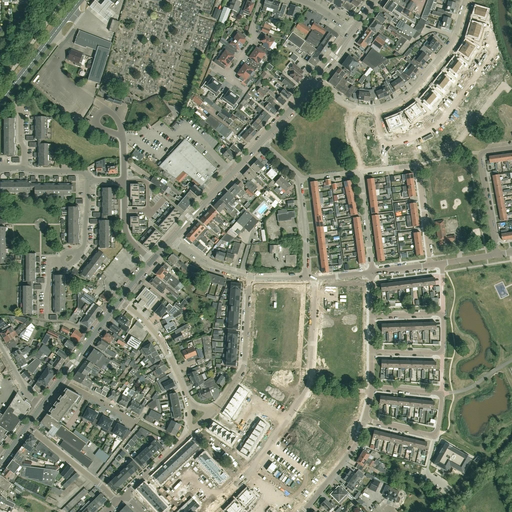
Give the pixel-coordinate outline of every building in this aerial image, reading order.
[(95,2),(94,3),(90,8),(104,20),(107,23),(112,16),(109,14),(106,11),(113,4),(107,0),(106,0),(101,6),(95,2)] [(231,10),(232,10),(236,0),(235,0),(230,0),(227,8),(224,7),(218,22),(225,24),(231,10)] [(236,13),(236,12),(237,12),(241,2),(236,0),(232,10),(231,13),(235,14),(233,18),(233,19),(236,19),(238,14),(236,13)] [(267,8),(270,9),(273,0),(265,0),(264,3),(262,11),(265,12),(267,8)] [(280,2),(273,0),(270,9),(274,10),(272,13),(272,14),(272,15),(275,16),(273,20),(277,21),(278,17),(275,16),(278,7),(279,7),(280,2)] [(340,0),(339,0),(331,0),(331,3),(340,10),(340,9),(341,10),(343,10),(344,9),(352,14),(356,8),(345,0),(343,3),(340,0)] [(345,0),(356,8),(357,8),(362,0),(339,0),(340,0),(343,3),(345,0)] [(389,0),(388,0),(386,4),(394,9),(395,8),(401,12),(404,9),(397,4),(397,5),(389,0)] [(405,3),(404,3),(400,0),(392,0),(402,6),(405,8),(406,6),(407,5),(408,3),(406,2),(405,3)] [(447,4),(446,6),(454,9),(454,8),(455,8),(456,8),(456,6),(456,5),(455,5),(456,3),(452,2),(452,0),(453,0),(452,0),(444,0),(443,3),(447,4)] [(245,7),(242,6),(239,14),(242,15),(243,13),(249,16),(254,4),(247,2),(245,7)] [(283,4),(278,17),(280,17),(282,18),(287,5),(283,4)] [(393,11),(394,9),(386,4),(383,8),(394,15),(398,18),(400,15),(396,13),(393,11)] [(291,5),(289,11),(287,15),(293,17),(296,7),(291,5)] [(476,7),(474,14),(481,16),(480,19),(485,21),(486,18),(485,17),(487,10),(476,7)] [(217,20),(221,10),(216,8),(212,18),(217,20)] [(390,23),(392,19),(385,13),(383,15),(380,12),(375,18),(383,24),(385,20),(386,21),(386,20),(390,23)] [(409,42),(416,31),(395,17),(392,22),(397,25),(396,27),(398,29),(396,33),(401,36),(407,40),(409,42)] [(421,18),(417,24),(423,28),(424,28),(423,28),(425,25),(424,25),(426,21),(421,18)] [(381,31),(383,30),(384,27),(376,20),(375,19),(371,24),(379,29),(381,31)] [(109,31),(115,33),(119,22),(112,20),(109,31)] [(311,29),(310,29),(299,22),(295,28),(306,35),(311,29)] [(471,23),(469,29),(482,33),(483,27),(486,28),(487,25),(479,22),(478,25),(471,23)] [(324,29),(318,25),(314,23),(311,29),(314,31),(313,31),(312,31),(306,41),(317,47),(323,37),(325,38),(316,50),(324,55),(338,34),(326,26),(324,29)] [(379,29),(371,24),(369,27),(376,33),(379,29)] [(423,28),(417,24),(414,29),(420,33),(423,28)] [(365,33),(360,39),(367,45),(369,42),(371,43),(373,39),(372,38),(374,34),(368,29),(367,29),(365,32),(365,33)] [(469,29),(467,35),(474,37),(473,40),(479,42),(482,33),(469,29)] [(237,34),(234,39),(242,45),(246,40),(241,37),(242,34),(237,31),(236,33),(237,34)] [(315,67),(324,55),(316,50),(292,32),(287,40),(311,57),(307,62),(315,67)] [(385,41),(387,39),(380,33),(378,36),(385,41)] [(436,48),(437,48),(438,48),(439,46),(439,45),(440,44),(433,39),(435,37),(434,35),(430,40),(432,41),(430,43),(436,48)] [(261,42),(263,44),(262,46),(269,51),(271,49),(269,48),(275,40),(271,37),(270,40),(265,36),(261,42)] [(386,42),(378,36),(371,44),(379,50),(386,42)] [(393,48),(393,49),(397,52),(407,40),(401,36),(396,42),(397,43),(393,48)] [(85,40),(82,39),(79,38),(77,37),(74,44),(83,47),(86,41),(85,40)] [(238,50),(242,45),(234,39),(231,42),(229,40),(226,45),(232,49),(234,47),(238,50)] [(357,43),(364,49),(367,45),(360,39),(357,43)] [(103,48),(101,47),(98,47),(99,46),(98,45),(95,44),(93,43),(90,42),(87,41),(86,41),(83,47),(86,49),(87,47),(97,51),(94,61),(91,69),(88,80),(99,84),(109,50),(106,49),(103,48)] [(466,41),(462,46),(473,54),(477,48),(479,50),(480,47),(473,43),(472,45),(468,43),(466,41)] [(424,45),(422,48),(426,51),(428,49),(433,53),(433,52),(434,52),(435,51),(436,50),(436,49),(436,48),(430,43),(429,42),(425,47),(424,45)] [(462,46),(459,52),(461,53),(465,56),(463,58),(468,61),(473,54),(462,46)] [(234,57),(232,56),(229,53),(231,51),(225,47),(221,51),(224,53),(222,56),(230,62),(234,57)] [(253,53),(261,59),(265,54),(267,56),(269,53),(263,49),(261,51),(256,48),(253,53)] [(372,48),(364,59),(362,62),(372,70),(376,67),(387,59),(372,48)] [(418,56),(419,57),(426,62),(429,57),(425,54),(426,51),(422,48),(420,50),(421,51),(418,56)] [(85,55),(71,50),(71,51),(70,51),(69,53),(70,54),(69,56),(68,56),(67,58),(68,59),(67,60),(75,63),(75,65),(80,67),(81,65),(85,55)] [(249,58),(250,59),(254,61),(252,65),(259,70),(262,66),(261,64),(260,63),(262,60),(261,59),(253,53),(249,58)] [(290,58),(295,62),(298,57),(293,54),(290,58)] [(230,62),(222,56),(218,61),(216,59),(213,62),(220,67),(222,63),(227,67),(230,62)] [(346,60),(345,61),(354,68),(358,63),(360,61),(357,59),(355,61),(349,56),(348,57),(348,56),(345,60),(346,60)] [(411,61),(412,62),(416,65),(418,63),(422,66),(426,62),(419,57),(417,59),(415,57),(411,61)] [(454,58),(450,63),(458,69),(459,70),(463,66),(465,68),(468,64),(459,58),(457,61),(454,58)] [(354,68),(345,61),(345,62),(344,61),(342,64),(343,65),(342,66),(348,70),(346,73),(349,75),(351,72),(354,68)] [(450,63),(447,67),(450,69),(448,72),(456,79),(458,75),(455,73),(458,69),(450,63)] [(244,64),(241,69),(249,75),(253,71),(254,72),(256,69),(251,65),(249,68),(244,64)] [(303,72),(302,71),(293,64),(289,69),(293,72),(290,76),(297,83),(299,81),(300,81),(302,79),(302,78),(302,77),(300,75),(303,72)] [(412,66),(409,70),(415,75),(419,71),(412,66)] [(403,72),(401,74),(404,78),(406,75),(412,79),(413,79),(415,77),(415,75),(409,70),(406,68),(403,72)] [(237,74),(239,75),(242,78),(240,81),(246,85),(250,80),(247,78),(249,75),(241,69),(237,74)] [(339,69),(336,73),(342,78),(345,74),(339,69)] [(398,79),(396,81),(400,88),(401,87),(402,88),(404,86),(404,85),(405,85),(401,80),(404,78),(401,74),(397,70),(395,72),(398,76),(396,77),(398,79)] [(328,82),(348,98),(349,98),(354,92),(349,89),(345,86),(348,82),(346,80),(342,78),(336,73),(328,82)] [(280,77),(283,80),(281,83),(291,91),(291,90),(292,91),(294,88),(293,88),(295,85),(282,74),(280,77)] [(441,74),(438,79),(447,86),(448,87),(451,83),(453,84),(456,81),(447,74),(444,77),(441,74)] [(206,82),(202,87),(205,89),(205,88),(210,91),(217,82),(215,81),(216,80),(213,78),(213,79),(212,78),(208,84),(206,82)] [(264,82),(260,78),(255,84),(259,87),(264,82)] [(400,88),(396,81),(393,82),(390,78),(388,80),(387,78),(385,79),(386,81),(390,89),(393,87),(395,91),(400,88)] [(438,79),(434,83),(437,85),(435,88),(443,95),(446,91),(444,90),(447,86),(438,79)] [(383,89),(381,90),(384,97),(385,98),(386,98),(387,97),(388,96),(389,95),(387,91),(390,89),(386,81),(383,83),(384,84),(382,85),(383,89)] [(217,82),(210,91),(214,95),(214,96),(216,98),(220,92),(218,91),(222,85),(221,85),(222,84),(219,82),(218,83),(217,82)] [(263,97),(267,93),(260,87),(257,91),(263,97)] [(280,93),(287,100),(291,95),(282,87),(280,90),(282,91),(280,93)] [(358,100),(364,101),(364,92),(365,90),(356,89),(353,93),(359,94),(358,100)] [(369,101),(370,96),(373,96),(373,93),(372,89),(370,90),(369,90),(365,90),(364,92),(364,101),(365,101),(365,102),(367,102),(368,102),(368,101),(369,101)] [(223,94),(219,99),(221,101),(222,100),(227,104),(234,94),(232,93),(233,92),(230,90),(230,91),(229,90),(225,96),(223,94)] [(277,94),(276,96),(269,90),(267,92),(282,105),(286,101),(277,94)] [(376,92),(378,97),(379,99),(384,97),(381,90),(376,92)] [(429,90),(425,94),(435,103),(438,99),(439,100),(442,97),(434,90),(432,93),(429,90)] [(120,105),(122,101),(119,100),(121,95),(111,92),(109,97),(107,96),(106,101),(120,105)] [(240,103),(242,105),(246,101),(248,98),(250,96),(247,93),(243,99),(244,99),(240,103)] [(234,94),(227,104),(232,107),(231,108),(234,110),(238,105),(235,103),(239,98),(238,97),(239,97),(236,95),(234,94)] [(425,94),(422,98),(424,101),(422,104),(430,111),(433,108),(431,106),(435,103),(425,94)] [(204,101),(196,95),(192,100),(200,107),(204,101)] [(260,103),(259,103),(268,111),(269,111),(273,114),(276,110),(279,106),(273,101),(274,100),(270,96),(268,99),(272,102),(270,104),(266,101),(264,103),(262,101),(260,103)] [(68,112),(75,118),(83,109),(76,103),(68,112)] [(415,104),(410,108),(418,118),(426,112),(423,108),(420,110),(415,104)] [(262,113),(261,114),(268,120),(271,117),(259,106),(257,108),(262,113)] [(410,108),(405,111),(409,117),(407,119),(410,124),(418,118),(410,108)] [(225,138),(226,139),(232,132),(210,115),(207,118),(199,112),(197,115),(201,119),(206,123),(225,138)] [(219,113),(217,116),(223,121),(229,126),(232,123),(226,118),(225,118),(219,113)] [(254,115),(255,116),(265,124),(268,120),(261,114),(259,116),(255,113),(254,115)] [(398,115),(393,117),(397,130),(401,128),(402,130),(407,128),(404,121),(401,122),(398,115)] [(255,122),(261,128),(265,124),(255,116),(254,118),(256,120),(255,122)] [(47,117),(40,117),(36,117),(36,139),(47,139),(47,117)] [(389,127),(387,128),(389,133),(397,130),(393,117),(387,120),(389,127)] [(4,119),(4,122),(5,122),(5,130),(4,130),(4,137),(5,137),(5,145),(4,145),(4,151),(5,151),(5,155),(8,155),(8,157),(14,157),(14,154),(14,151),(14,144),(14,137),(14,130),(14,122),(14,119),(4,119)] [(255,122),(252,120),(250,121),(248,119),(246,121),(258,131),(261,128),(255,122)] [(252,138),(256,133),(251,128),(246,133),(252,138)] [(242,137),(248,143),(252,138),(246,133),(242,137)] [(230,148),(237,154),(240,150),(226,139),(225,138),(223,140),(231,147),(230,148)] [(166,172),(175,179),(176,179),(180,174),(183,171),(191,178),(202,187),(217,170),(192,146),(184,140),(175,150),(173,149),(170,152),(171,153),(159,167),(166,172)] [(39,144),(39,166),(50,166),(50,144),(39,144)] [(228,149),(228,150),(223,155),(230,161),(235,156),(228,149)] [(132,155),(138,159),(141,154),(135,150),(132,155)] [(258,160),(254,163),(261,170),(264,166),(258,160)] [(117,170),(117,167),(109,167),(105,167),(102,167),(101,163),(101,161),(96,163),(96,167),(96,168),(97,171),(97,172),(106,171),(106,174),(108,174),(117,173),(117,172),(117,170)] [(254,163),(251,167),(258,173),(260,174),(259,176),(263,180),(266,178),(261,173),(263,172),(261,170),(254,163)] [(253,178),(260,185),(262,182),(259,179),(258,179),(256,177),(257,176),(249,168),(246,172),(253,178)] [(163,175),(173,182),(175,179),(166,172),(163,175)] [(248,188),(253,192),(258,187),(251,181),(253,178),(246,172),(243,175),(247,179),(246,179),(248,181),(244,185),(248,188)] [(165,185),(160,182),(156,180),(153,177),(151,180),(150,182),(162,190),(165,192),(166,192),(169,188),(165,185)] [(276,183),(281,187),(286,182),(281,177),(276,183)] [(235,184),(241,189),(244,186),(238,180),(235,184)] [(19,192),(26,192),(30,192),(30,190),(33,190),(33,187),(31,187),(31,185),(30,185),(30,183),(26,183),(26,182),(20,182),(20,183),(11,183),(11,182),(5,182),(5,183),(1,183),(1,192),(5,192),(12,192),(19,192)] [(199,189),(198,187),(195,184),(193,186),(191,184),(189,182),(189,183),(187,185),(186,185),(187,186),(189,187),(198,196),(202,191),(199,189)] [(286,182),(281,187),(285,192),(291,186),(286,182)] [(232,187),(238,193),(242,190),(241,189),(235,184),(232,187)] [(35,185),(35,190),(35,196),(38,196),(38,195),(46,195),(46,196),(53,196),(53,195),(61,195),(61,196),(67,196),(67,195),(71,195),(71,192),(72,192),(72,186),(67,186),(67,185),(61,185),(61,186),(53,186),(53,185),(46,185),(46,186),(39,186),(39,185),(35,185)] [(232,187),(228,191),(235,197),(237,195),(240,198),(241,196),(238,193),(232,187)] [(114,188),(106,188),(103,189),(103,216),(114,216),(114,188)] [(245,191),(249,195),(251,197),(254,194),(252,193),(253,192),(248,188),(245,191)] [(187,190),(184,193),(186,195),(193,201),(197,197),(190,191),(189,191),(187,190)] [(234,198),(227,192),(223,197),(229,203),(232,205),(236,201),(233,198),(234,198)] [(184,194),(186,195),(183,199),(190,205),(193,201),(186,195),(184,193),(184,194)] [(180,202),(187,208),(190,205),(183,199),(179,196),(178,197),(177,196),(175,198),(178,200),(180,202)] [(220,200),(235,214),(237,212),(234,209),(228,204),(229,203),(223,197),(220,200)] [(235,214),(220,200),(216,203),(223,209),(224,208),(227,210),(227,211),(233,217),(235,214)] [(187,208),(180,202),(177,206),(184,212),(187,208)] [(223,209),(216,203),(213,207),(220,213),(222,211),(222,210),(223,209)] [(173,210),(172,212),(178,218),(182,215),(175,208),(175,209),(171,205),(170,207),(173,210)] [(68,240),(68,244),(79,244),(79,240),(78,240),(78,232),(79,232),(79,226),(78,226),(78,218),(79,218),(79,212),(78,212),(78,206),(72,206),(72,207),(69,207),(69,211),(68,211),(68,218),(69,218),(69,226),(68,226),(68,231),(69,231),(69,240),(68,240)] [(209,211),(223,224),(224,223),(217,216),(219,214),(212,208),(209,211)] [(166,211),(165,213),(175,222),(178,218),(172,212),(170,214),(166,211)] [(206,214),(213,221),(214,219),(221,225),(223,224),(209,211),(206,214)] [(249,232),(258,221),(245,211),(231,228),(235,232),(238,229),(240,231),(243,227),(249,232)] [(277,214),(278,222),(291,220),(291,218),(295,218),(294,211),(287,212),(287,213),(277,214)] [(172,226),(175,222),(165,213),(163,214),(167,217),(165,220),(172,226)] [(203,217),(218,231),(219,230),(211,222),(213,221),(206,214),(203,217)] [(203,217),(200,221),(206,227),(208,225),(216,233),(218,231),(203,217)] [(100,248),(111,248),(111,221),(107,221),(107,218),(103,218),(103,220),(101,220),(101,221),(100,221),(100,248)] [(163,222),(160,218),(158,220),(169,229),(172,226),(165,220),(163,222)] [(158,220),(157,222),(160,225),(158,227),(165,233),(169,229),(158,220)] [(435,222),(438,240),(438,245),(443,244),(442,242),(456,240),(455,235),(446,237),(444,221),(435,222)] [(207,230),(198,222),(195,226),(204,234),(207,230)] [(192,230),(205,241),(207,239),(203,236),(204,234),(195,226),(192,230)] [(149,231),(159,240),(162,236),(156,230),(154,232),(150,229),(149,231)] [(205,241),(192,230),(189,233),(198,241),(200,239),(207,246),(208,244),(205,241)] [(159,240),(149,231),(147,232),(151,236),(149,238),(156,244),(159,240)] [(266,242),(266,231),(258,231),(258,242),(266,242)] [(198,241),(189,233),(185,237),(186,237),(185,239),(190,244),(191,245),(192,243),(198,249),(204,254),(208,250),(198,241)] [(230,243),(234,238),(226,233),(220,240),(223,241),(230,243)] [(143,237),(142,238),(152,247),(156,244),(149,238),(147,240),(143,237)] [(149,251),(152,247),(142,238),(141,240),(144,243),(142,245),(149,251)] [(234,242),(232,250),(230,254),(227,253),(225,261),(232,263),(234,256),(234,255),(234,254),(237,255),(241,244),(234,242)] [(296,263),(296,255),(289,255),(289,248),(280,248),(280,246),(270,246),(270,254),(275,254),(275,260),(278,260),(278,262),(281,262),(281,260),(286,260),(286,264),(296,263)] [(226,250),(220,249),(217,248),(215,252),(217,253),(215,258),(223,261),(226,250)] [(99,265),(100,265),(104,260),(103,260),(106,256),(99,251),(97,254),(96,254),(92,259),(93,259),(88,266),(87,265),(83,270),(84,271),(81,275),(85,279),(86,278),(88,279),(91,276),(91,277),(95,272),(95,271),(99,265)] [(179,258),(173,253),(170,257),(181,266),(181,267),(189,273),(190,272),(196,274),(200,269),(189,264),(187,266),(181,261),(180,263),(177,260),(179,258)] [(20,314),(28,314),(32,314),(32,286),(31,286),(31,282),(35,282),(35,254),(23,254),(23,282),(28,282),(28,286),(21,286),(20,314)] [(181,266),(170,257),(167,260),(173,266),(174,264),(179,268),(181,266)] [(160,269),(159,271),(176,286),(179,282),(168,272),(167,271),(168,270),(167,269),(169,267),(165,264),(161,268),(161,267),(160,269)] [(189,273),(181,267),(179,269),(188,276),(190,278),(191,276),(189,275),(189,274),(190,275),(195,276),(196,274),(190,272),(189,273)] [(179,288),(176,286),(159,271),(157,272),(155,274),(156,274),(166,283),(167,282),(177,291),(179,288)] [(65,278),(65,276),(55,276),(55,279),(56,279),(56,287),(55,287),(55,293),(55,301),(55,308),(55,313),(61,314),(61,312),(64,312),(64,307),(65,307),(65,301),(64,301),(64,292),(65,292),(65,287),(64,287),(64,278),(65,278)] [(151,280),(150,280),(149,282),(149,283),(161,293),(165,289),(164,288),(165,286),(161,282),(162,282),(156,276),(153,280),(152,279),(151,280)] [(74,283),(79,286),(82,281),(77,278),(74,283)] [(85,286),(82,289),(89,294),(92,291),(85,286)] [(176,299),(179,296),(167,286),(165,288),(171,293),(170,294),(176,299)] [(147,309),(157,297),(145,287),(136,299),(139,302),(138,304),(142,307),(144,306),(147,309)] [(84,325),(88,328),(91,325),(102,310),(95,305),(94,306),(92,304),(95,300),(78,288),(78,307),(77,308),(74,312),(80,317),(81,318),(79,321),(81,322),(81,323),(82,323),(81,324),(84,325)] [(107,302),(111,297),(104,292),(100,298),(107,302)] [(178,310),(186,306),(188,303),(184,299),(179,305),(175,303),(173,306),(178,310)] [(167,309),(162,305),(155,313),(160,317),(167,309)] [(169,317),(174,313),(177,311),(173,307),(167,315),(169,317)] [(172,315),(168,317),(165,319),(164,320),(167,325),(164,327),(168,333),(177,328),(173,322),(170,323),(169,321),(174,318),(181,314),(182,313),(181,311),(180,312),(178,310),(177,311),(172,315)] [(120,328),(125,332),(127,333),(130,329),(128,328),(125,325),(128,320),(121,315),(116,322),(122,326),(120,328)] [(2,320),(0,320),(0,328),(1,328),(2,330),(8,327),(7,324),(5,325),(2,320)] [(15,332),(3,338),(8,346),(15,342),(13,338),(20,334),(19,337),(28,341),(35,327),(31,324),(28,320),(24,324),(22,325),(15,331),(15,332)] [(112,324),(109,329),(117,335),(121,330),(112,324)] [(68,334),(70,330),(63,326),(59,332),(67,336),(68,334)] [(15,332),(15,331),(13,327),(1,334),(0,334),(2,337),(2,336),(3,338),(15,332)] [(72,351),(76,345),(64,337),(49,330),(47,334),(57,339),(58,338),(66,343),(64,345),(72,351)] [(70,337),(78,342),(83,335),(75,330),(74,330),(73,331),(74,332),(70,337)] [(112,336),(106,332),(102,338),(110,343),(111,343),(113,344),(115,342),(123,347),(124,347),(125,346),(127,348),(129,349),(130,347),(126,344),(117,339),(114,337),(112,336)] [(176,343),(184,338),(180,332),(177,334),(178,335),(173,337),(176,343)] [(210,342),(208,336),(208,335),(192,340),(194,347),(203,345),(205,359),(212,358),(210,342)] [(141,342),(131,336),(127,344),(136,350),(141,342)] [(101,339),(98,343),(107,348),(110,344),(101,339)] [(117,354),(107,348),(98,343),(96,347),(114,358),(117,354)] [(142,354),(145,352),(153,347),(151,343),(142,348),(140,351),(142,354)] [(34,356),(36,358),(42,362),(39,359),(43,354),(51,359),(48,364),(57,370),(64,361),(52,352),(53,351),(43,344),(36,354),(34,356)] [(26,351),(27,350),(27,351),(31,349),(30,348),(27,346),(24,348),(25,349),(20,352),(19,350),(12,353),(15,358),(26,351)] [(147,356),(156,351),(153,347),(145,352),(146,354),(144,355),(146,358),(147,356)] [(186,360),(197,355),(193,347),(182,351),(186,360)] [(59,349),(59,350),(56,348),(53,351),(65,360),(68,356),(59,349)] [(94,349),(86,360),(97,365),(96,366),(101,369),(103,365),(107,367),(110,361),(119,367),(121,364),(114,359),(113,358),(112,360),(111,360),(104,356),(105,356),(94,349)] [(18,363),(24,359),(22,356),(27,353),(26,351),(15,358),(18,363)] [(147,363),(150,360),(158,355),(156,351),(147,356),(146,358),(142,361),(145,364),(147,363)] [(26,361),(30,358),(34,356),(36,354),(35,353),(29,356),(24,359),(18,363),(22,370),(25,368),(29,365),(28,365),(27,364),(26,361)] [(147,368),(152,365),(161,359),(158,355),(150,360),(147,363),(148,364),(145,366),(147,368)] [(42,362),(36,358),(28,365),(29,365),(25,368),(27,370),(33,374),(36,370),(42,362)] [(86,360),(83,364),(92,369),(97,372),(98,369),(93,367),(94,365),(86,360)] [(156,370),(164,365),(162,361),(150,368),(151,370),(155,369),(156,370)] [(92,369),(83,364),(80,368),(89,373),(90,372),(96,375),(98,373),(91,369),(92,369)] [(164,365),(156,370),(159,375),(167,370),(164,365)] [(190,379),(198,376),(196,371),(199,369),(198,366),(192,369),(194,372),(188,374),(190,379)] [(47,368),(42,374),(43,375),(38,381),(45,387),(55,373),(47,367),(47,368)] [(78,372),(86,376),(89,373),(80,368),(78,372)] [(220,370),(216,373),(218,374),(216,377),(219,379),(218,381),(217,382),(222,386),(227,379),(222,376),(224,373),(221,370),(220,370)] [(252,370),(246,378),(251,381),(257,373),(252,370)] [(75,376),(92,385),(93,383),(85,378),(86,376),(78,372),(75,376)] [(257,373),(251,381),(256,384),(261,376),(257,373)] [(201,374),(198,376),(190,379),(191,381),(190,382),(191,384),(192,384),(194,384),(195,388),(203,383),(205,382),(201,374)] [(75,376),(72,379),(72,380),(81,384),(90,389),(92,385),(75,376)] [(153,384),(155,382),(147,376),(145,379),(153,384)] [(166,376),(159,380),(161,384),(161,385),(162,385),(163,384),(166,390),(175,386),(172,380),(169,381),(166,376)] [(205,388),(199,391),(200,393),(198,394),(200,398),(201,397),(202,400),(212,396),(208,387),(216,385),(212,376),(205,382),(203,383),(205,388)] [(261,376),(256,384),(260,387),(266,379),(261,376)] [(29,379),(32,381),(35,385),(43,391),(45,387),(38,381),(36,383),(30,377),(29,379)] [(266,379),(260,387),(265,390),(270,382),(266,379)] [(40,393),(43,391),(35,385),(32,381),(29,384),(38,394),(39,394),(40,394),(40,393)] [(270,382),(265,390),(269,393),(275,385),(270,382)] [(275,385),(269,393),(274,396),(279,388),(275,385)] [(122,395),(117,403),(121,406),(126,397),(128,395),(131,390),(129,388),(127,386),(125,389),(126,389),(123,392),(122,395)] [(239,386),(236,392),(245,398),(249,393),(239,386)] [(101,395),(105,397),(106,395),(107,394),(104,392),(97,388),(95,391),(101,394),(101,395)] [(279,388),(274,396),(278,399),(284,391),(279,388)] [(47,413),(47,414),(58,422),(73,402),(74,403),(78,405),(81,399),(82,397),(70,391),(67,389),(66,389),(62,393),(58,400),(59,400),(57,402),(56,402),(57,402),(56,401),(53,406),(54,406),(53,408),(52,408),(52,407),(49,412),(50,412),(48,414),(47,414),(48,414),(47,413)] [(107,398),(111,400),(116,391),(112,389),(107,398)] [(121,406),(126,408),(128,404),(130,399),(132,395),(133,395),(136,392),(131,390),(128,395),(126,397),(121,406)] [(111,400),(116,402),(120,394),(116,391),(111,400)] [(284,391),(278,399),(283,402),(288,394),(284,391)] [(236,392),(232,398),(242,404),(245,398),(236,392)] [(17,393),(9,406),(3,415),(0,413),(0,426),(8,432),(11,434),(15,428),(31,407),(24,402),(17,393)] [(135,413),(140,405),(138,403),(139,402),(141,398),(142,399),(144,395),(142,393),(138,399),(135,402),(131,411),(135,413)] [(127,408),(131,411),(135,402),(138,399),(133,397),(131,400),(127,408)] [(232,398),(228,403),(238,409),(242,404),(232,398)] [(311,398),(308,403),(317,409),(320,404),(322,406),(324,403),(319,400),(317,402),(311,398)] [(145,399),(141,405),(140,405),(135,413),(139,415),(144,407),(145,404),(147,400),(145,399)] [(153,400),(147,405),(150,408),(156,404),(155,399),(153,400)] [(228,403),(225,409),(234,415),(238,409),(228,403)] [(308,403),(305,408),(311,412),(309,415),(314,418),(316,415),(314,414),(317,409),(308,403)] [(179,407),(172,408),(173,415),(180,413),(179,407)] [(88,420),(93,411),(88,408),(85,414),(82,412),(80,418),(82,419),(83,418),(88,420)] [(225,409),(221,414),(231,421),(234,415),(225,409)] [(151,410),(148,416),(155,419),(159,421),(161,415),(151,410)] [(94,426),(97,420),(95,419),(98,414),(93,411),(88,420),(93,423),(92,424),(94,426)] [(180,413),(173,415),(174,418),(174,419),(174,421),(178,421),(178,422),(182,421),(181,417),(180,413)] [(302,413),(299,418),(307,424),(310,419),(312,420),(314,418),(309,415),(308,417),(302,413)] [(47,414),(40,423),(41,424),(45,426),(50,430),(48,433),(53,437),(55,434),(63,441),(59,446),(88,468),(93,462),(80,452),(86,444),(82,440),(81,440),(81,439),(72,433),(70,432),(62,425),(58,422),(47,414)] [(342,419),(339,424),(347,429),(351,424),(345,420),(346,418),(342,415),(340,418),(342,419)] [(103,428),(107,419),(102,416),(100,421),(97,420),(94,426),(97,427),(98,425),(103,428)] [(299,418),(295,423),(301,427),(300,429),(304,432),(306,430),(304,428),(307,424),(299,418)] [(109,433),(112,428),(110,427),(112,421),(107,419),(103,428),(107,430),(107,432),(109,433)] [(259,419),(256,424),(265,430),(268,425),(259,419)] [(168,426),(178,431),(181,425),(171,421),(170,421),(168,426)] [(213,422),(208,430),(212,433),(218,425),(213,422)] [(255,423),(252,428),(254,429),(262,435),(265,430),(256,424),(255,423)] [(117,436),(122,426),(117,424),(114,429),(112,428),(109,433),(112,435),(113,433),(117,436)] [(334,427),(332,429),(337,433),(338,430),(344,434),(347,429),(339,424),(336,428),(334,427)] [(218,425),(212,433),(217,436),(222,428),(218,425)] [(0,447),(3,443),(2,442),(4,440),(5,441),(8,437),(5,435),(7,433),(8,432),(0,426),(0,447)] [(122,426),(117,436),(122,438),(121,440),(123,441),(127,436),(124,434),(127,429),(122,426)] [(178,431),(168,426),(166,431),(175,436),(178,431)] [(292,427),(289,432),(298,438),(301,433),(303,435),(304,432),(300,429),(298,431),(292,427)] [(222,428),(217,436),(221,439),(227,431),(222,428)] [(254,429),(251,434),(259,439),(262,435),(254,429)] [(332,433),(329,438),(338,444),(341,439),(335,435),(337,433),(332,429),(330,432),(332,433)] [(227,431),(222,439),(226,442),(231,434),(227,431)] [(289,432),(286,437),(292,441),(290,444),(295,447),(297,444),(295,443),(298,438),(289,432)] [(231,434),(226,442),(231,445),(237,436),(232,433),(231,434)] [(251,434),(248,438),(256,444),(259,439),(251,434)] [(37,440),(31,435),(26,442),(32,447),(37,440)] [(246,437),(243,442),(244,442),(253,448),(256,444),(248,438),(246,437)] [(324,441),(322,444),(327,447),(329,445),(335,449),(338,444),(329,438),(326,443),(324,441)] [(150,443),(157,451),(162,447),(155,440),(151,444),(150,443)] [(192,440),(187,445),(195,453),(200,448),(192,440)] [(35,448),(47,455),(51,458),(54,454),(40,442),(35,448)] [(244,442),(241,447),(242,448),(250,453),(253,448),(244,442)] [(283,442),(279,447),(288,453),(291,448),(293,449),(295,447),(290,444),(289,446),(283,442)] [(34,450),(24,443),(22,447),(28,451),(32,453),(36,454),(37,452),(35,450),(34,451),(34,450)] [(145,446),(153,454),(157,451),(150,443),(146,447),(145,446)] [(439,453),(434,463),(433,464),(440,468),(446,471),(450,466),(462,473),(471,458),(464,454),(452,447),(445,443),(442,448),(439,453)] [(323,448),(320,453),(328,458),(332,453),(326,449),(327,447),(322,444),(321,447),(323,448)] [(187,445),(182,449),(190,458),(195,453),(187,445)] [(153,454),(145,446),(141,450),(149,458),(153,454)] [(22,447),(19,451),(26,455),(33,457),(31,457),(32,454),(31,453),(32,453),(28,451),(22,447)] [(279,447),(276,452),(282,456),(281,458),(285,461),(287,459),(285,457),(288,453),(279,447)] [(242,448),(239,452),(247,457),(250,453),(242,448)] [(99,449),(94,455),(105,463),(109,456),(99,449)] [(182,449),(177,454),(185,462),(190,458),(182,449)] [(149,458),(141,450),(137,454),(137,453),(137,454),(145,462),(149,458)] [(39,460),(33,457),(26,455),(19,451),(14,457),(14,458),(13,460),(20,466),(32,467),(32,462),(24,461),(24,460),(25,458),(28,459),(28,460),(37,463),(39,460)] [(373,463),(378,466),(380,462),(376,460),(374,462),(368,458),(370,455),(363,451),(360,456),(373,464),(373,463)] [(204,453),(197,460),(201,464),(208,457),(204,453)] [(314,456),(313,459),(318,462),(319,459),(325,463),(328,458),(320,453),(317,457),(314,456)] [(145,462),(137,454),(132,458),(141,466),(145,462)] [(177,454),(172,458),(180,467),(185,462),(177,454)] [(273,456),(270,461),(279,467),(282,463),(284,464),(285,461),(281,458),(279,460),(273,456)] [(363,466),(365,463),(371,467),(372,466),(375,468),(379,471),(381,468),(378,466),(373,463),(373,464),(360,456),(356,462),(358,464),(356,468),(361,471),(364,467),(363,466)] [(201,464),(200,465),(204,469),(212,461),(208,457),(201,464)] [(172,458),(167,463),(175,471),(180,467),(172,458)] [(313,462),(310,467),(319,473),(322,468),(316,464),(318,462),(313,459),(311,461),(313,462)] [(12,461),(6,468),(14,474),(52,487),(55,479),(57,475),(59,473),(56,470),(45,469),(32,467),(20,466),(13,460),(12,461)] [(128,465),(135,472),(139,468),(133,461),(128,465)] [(212,461),(204,469),(208,473),(216,465),(212,461)] [(270,461),(267,466),(273,470),(271,473),(276,476),(277,473),(275,472),(279,467),(270,461)] [(167,463),(162,467),(170,476),(175,471),(167,463)] [(135,472),(128,465),(124,469),(124,468),(123,468),(131,476),(135,472)] [(216,465),(208,473),(211,477),(219,469),(216,465)] [(61,475),(59,473),(57,475),(55,479),(58,482),(63,477),(65,479),(66,479),(73,470),(74,470),(73,469),(73,470),(71,468),(71,467),(70,467),(69,466),(68,466),(61,475)] [(162,467),(158,472),(166,480),(170,476),(162,467)] [(305,470),(303,473),(308,476),(309,474),(315,478),(319,473),(310,467),(307,472),(305,470)] [(11,478),(14,474),(6,468),(3,472),(11,478)] [(123,468),(119,472),(126,479),(131,476),(123,468)] [(219,469),(211,477),(215,481),(216,480),(223,473),(219,469)] [(346,475),(356,482),(359,478),(361,479),(364,475),(357,471),(355,474),(350,470),(349,471),(346,475)] [(11,478),(3,472),(1,476),(10,483),(10,482),(11,483),(13,481),(10,479),(11,478)] [(122,483),(126,479),(119,472),(120,473),(116,477),(122,483)] [(158,472),(153,476),(161,485),(166,480),(158,472)] [(71,483),(73,482),(77,478),(79,476),(76,473),(63,485),(66,489),(68,487),(70,485),(71,483)] [(223,473),(216,480),(220,484),(227,477),(223,473)] [(303,477),(300,482),(309,487),(312,482),(306,478),(308,476),(303,473),(301,476),(303,477)] [(356,482),(346,475),(343,479),(344,479),(343,480),(348,484),(346,487),(352,492),(355,488),(353,487),(356,482)] [(2,496),(6,499),(6,491),(9,488),(19,495),(22,491),(11,483),(10,482),(10,483),(1,476),(0,476),(0,494),(1,495),(2,496)] [(122,483),(116,477),(112,480),(112,481),(118,487),(122,483)] [(114,491),(118,487),(112,481),(107,485),(114,491)] [(295,485),(294,488),(298,491),(300,488),(306,492),(309,487),(300,482),(297,486),(295,485)] [(145,483),(137,490),(141,494),(148,487),(145,483)] [(398,495),(397,495),(390,492),(392,488),(385,485),(381,494),(385,496),(384,498),(385,499),(385,498),(394,503),(395,502),(394,502),(395,502),(396,503),(398,503),(400,499),(399,497),(397,496),(398,495)] [(148,487),(141,494),(145,498),(152,491),(152,492),(154,490),(150,486),(148,487)] [(347,496),(349,494),(344,489),(342,491),(338,487),(331,494),(338,502),(345,495),(347,496)] [(246,490),(242,494),(251,502),(255,498),(255,499),(257,497),(253,493),(251,495),(246,490)] [(152,491),(145,498),(149,502),(156,495),(152,492),(152,491)] [(98,497),(96,499),(102,505),(106,500),(100,494),(98,497)] [(242,494),(238,498),(243,503),(241,505),(245,509),(246,510),(249,508),(247,507),(251,503),(251,502),(242,494)] [(0,502),(1,501),(4,504),(13,508),(15,505),(15,504),(6,500),(6,499),(2,496),(1,497),(0,495),(0,502)] [(156,495),(149,502),(152,506),(160,499),(159,499),(156,495)] [(160,499),(152,506),(156,510),(165,502),(161,497),(159,499),(160,499)] [(192,498),(187,502),(195,511),(200,506),(192,498)] [(91,503),(97,509),(102,505),(96,499),(91,503)] [(336,506),(332,501),(330,504),(326,500),(321,505),(328,511),(333,507),(334,508),(336,506)] [(165,502),(156,510),(157,511),(162,511),(169,506),(165,502)] [(187,502),(182,507),(186,511),(193,511),(195,511),(187,502)] [(234,502),(230,506),(236,511),(240,511),(242,510),(243,511),(245,509),(241,505),(239,507),(234,502)] [(87,508),(91,511),(94,511),(97,509),(91,503),(87,508)]
